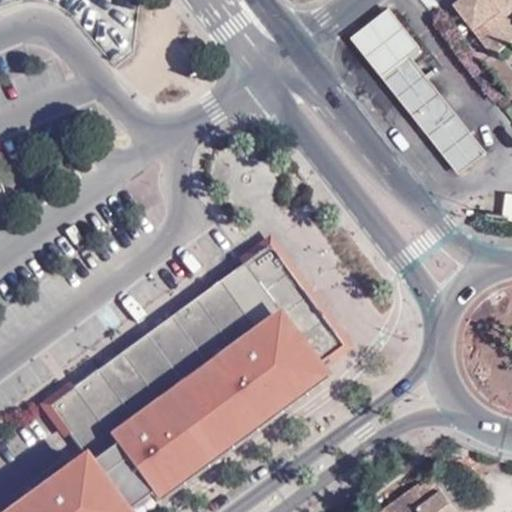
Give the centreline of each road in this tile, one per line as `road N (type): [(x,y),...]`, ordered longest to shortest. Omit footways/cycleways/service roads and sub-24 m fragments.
road 1 (residential): [(0,360),(184,225),(169,141)]
road 2 (unclassified): [(254,75),(444,321)]
road 3 (unclassified): [(511,259),(481,251),(440,224),(293,47)]
road 4 (residential): [(441,348),(415,378),(235,511)]
road 5 (residential): [(276,511),(398,426),(471,412)]
road 6 (residential): [(169,141),(114,101),(49,33),(16,27),(0,35)]
